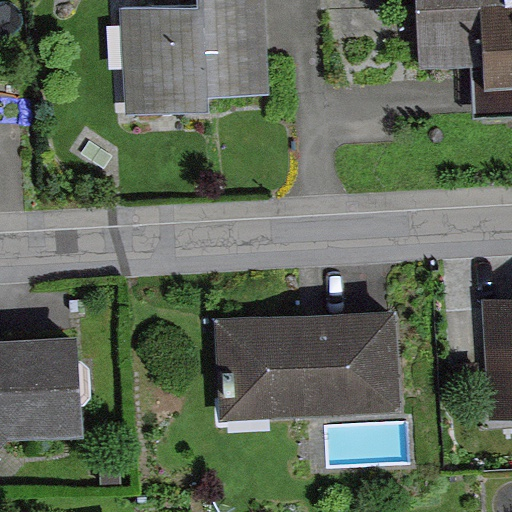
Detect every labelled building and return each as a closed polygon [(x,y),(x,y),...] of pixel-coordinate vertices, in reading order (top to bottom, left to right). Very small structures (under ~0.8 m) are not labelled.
[(203,0),(204,6),(123,10),(129,110),(204,105),(203,92),(267,89),(261,0),(203,0)] [(511,0),(421,0),(425,65),(478,62),(480,98),(511,96),(511,0)] [(511,301),(496,302),(502,404),(511,403),(511,301)] [(385,311),(223,322),(228,405),(391,395),(385,311)] [(70,333),(0,338),(0,423),(76,418),(70,333)]
